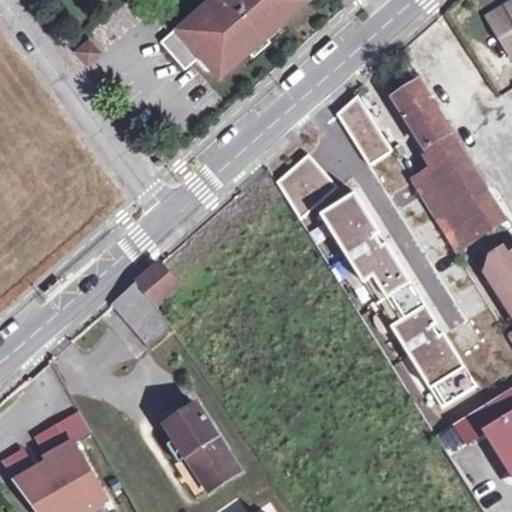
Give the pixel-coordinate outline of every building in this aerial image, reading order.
[(210,0),(176,30),(161,43),(186,71),(208,52),(223,70),(297,6),(291,0),(210,0)] [(511,0),(501,0),(511,17),(511,0)] [(90,42),(77,53),(88,66),(100,55),(90,42)] [(425,81),(400,97),(429,146),(455,131),(425,81)] [(360,95),(339,114),(371,165),(394,151),(360,95)] [(484,235),(510,218),(474,161),(459,137),(433,153),(439,163),(448,177),(484,235)] [(310,154),(278,183),(301,219),(339,186),(310,154)] [(448,177),(439,163),(412,179),(421,194),(457,251),(484,235),(448,177)] [(358,193),(323,214),(383,310),(444,406),(478,385),(446,333),(441,336),(435,325),(439,322),(389,243),(385,246),(378,235),(382,232),(358,193)] [(511,221),(510,218),(484,235),(491,247),(511,234),(511,221)] [(389,243),(382,232),(378,235),(385,246),(389,243)] [(511,255),(511,256),(506,247),(494,255),(490,268),(511,303),(511,255)] [(139,283),(155,306),(179,286),(160,264),(139,283)] [(155,306),(139,283),(117,302),(151,350),(174,333),(155,306)] [(38,294),(43,299),(54,289),(50,284),(38,294)] [(446,333),(439,322),(435,325),(441,336),(446,333)] [(511,389),(457,422),(469,444),(492,430),(511,461),(511,459),(511,389)] [(203,470),(196,474),(205,489),(208,493),(239,473),(197,405),(191,409),(186,401),(175,408),(180,416),(166,425),(177,441),(168,447),(179,464),(187,460),(194,455),(203,470)] [(36,439),(48,461),(75,445),(92,435),(80,414),(36,439)] [(36,473),(18,483),(38,511),(90,511),(108,502),(75,445),(48,461),(55,473),(42,481),(36,473)] [(3,462),(18,483),(36,473),(25,450),(3,462)] [(194,455),(187,460),(196,474),(203,470),(194,455)]
